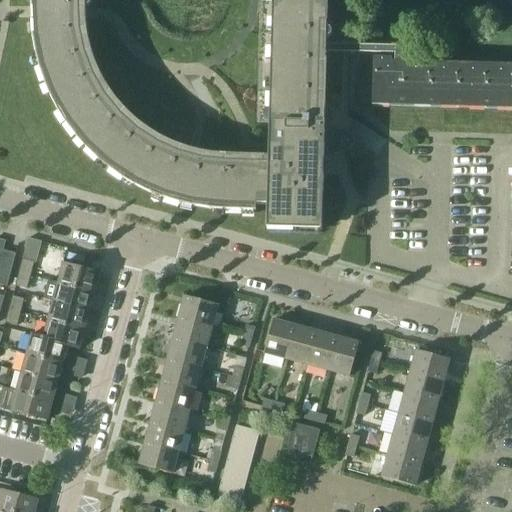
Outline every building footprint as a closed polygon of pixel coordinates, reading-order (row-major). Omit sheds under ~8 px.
[(321,231),(324,123),(327,3),(259,1),(256,124),(269,124),(268,144),(277,144),(277,166),(266,166),(266,164),(225,163),(217,162),(209,162),(201,160),(193,158),(186,156),(178,154),(164,147),(157,144),(150,140),(143,136),(137,131),(131,126),(125,121),(120,116),(114,109),(109,102),(104,95),(100,88),(96,80),(92,73),(89,65),(86,57),(83,48),(81,40),(80,32),(79,22),(79,13),(79,4),(79,0),(30,0),(31,2),(31,11),(31,19),(31,28),(32,36),(34,46),(36,56),(39,66),(42,76),(46,86),(50,95),(54,104),(59,113),(64,121),(69,128),(75,135),(80,142),(86,149),(93,155),(99,161),(107,167),(114,173),(122,179),(131,184),(139,188),(148,192),(157,196),(166,199),(175,202),(185,205),(194,207),(203,209),(213,210),(223,211),(255,212),(255,206),(267,206),(266,230),(321,231)] [(511,66),(391,63),(390,60),(373,59),(373,72),(361,71),(360,104),(372,104),(372,107),(511,110),(511,66)] [(325,128),(326,151),(350,150),(349,127),(325,128)] [(22,261),(19,274),(30,277),(34,264),(39,242),(27,239),(22,261)] [(0,271),(11,274),(16,255),(3,252),(5,243),(0,241),(0,271)] [(94,294),(100,275),(63,265),(57,284),(94,294)] [(0,285),(7,287),(11,274),(0,271),(0,285)] [(26,291),(30,277),(19,274),(15,288),(26,291)] [(48,282),(43,300),(52,303),(89,313),(94,294),(57,284),(48,282)] [(212,327),(218,306),(184,297),(179,318),(212,327)] [(20,314),(24,301),(12,298),(9,311),(20,314)] [(84,331),(89,313),(52,303),(47,321),(84,331)] [(16,327),(20,314),(9,311),(5,324),(16,327)] [(206,348),(212,327),(179,318),(173,339),(206,348)] [(79,351),(84,331),(47,321),(43,339),(42,340),(67,347),(67,348),(79,351)] [(285,360),(294,327),(273,321),(264,355),(285,360)] [(251,338),(254,328),(246,326),(244,336),(251,338)] [(306,366),(316,333),(294,327),(285,360),(306,366)] [(328,372),(337,339),(316,333),(306,366),(328,372)] [(62,365),(67,348),(67,347),(42,340),(43,339),(31,336),(26,355),(62,365)] [(248,349),(251,338),(244,336),(240,347),(248,349)] [(201,370),(206,348),(173,339),(167,361),(201,370)] [(349,378),(358,344),(337,339),(328,372),(349,378)] [(443,381),(449,360),(416,351),(410,373),(443,381)] [(378,364),(381,354),(373,352),(371,362),(378,364)] [(66,373),(83,377),(87,358),(70,354),(66,373)] [(57,384),(62,365),(26,355),(21,374),(57,384)] [(195,391),(201,370),(167,361),(162,382),(195,391)] [(375,375),(378,364),(371,362),(368,373),(375,375)] [(240,380),(243,370),(235,368),(232,378),(240,380)] [(437,403),(443,381),(410,373),(404,394),(437,403)] [(52,402),(57,384),(21,374),(16,393),(52,402)] [(237,391),(240,380),(232,378),(229,389),(237,391)] [(189,412),(195,391),(162,382),(156,403),(189,412)] [(47,422),(52,402),(16,393),(10,412),(47,422)] [(367,406),(370,396),(362,394),(359,404),(367,406)] [(432,424),(437,403),(404,394),(399,415),(432,424)] [(271,411),(273,404),(263,401),(261,409),(271,411)] [(184,433),(189,412),(156,403),(150,424),(184,433)] [(282,414),(284,407),(273,404),(271,411),(282,414)] [(364,417),(367,406),(359,404),(356,415),(364,417)] [(229,423),(232,412),(224,410),(221,421),(229,423)] [(314,423),(316,416),(305,413),(303,420),(314,423)] [(426,445),(432,424),(399,415),(393,436),(426,445)] [(324,426),(326,419),(316,416),(314,423),(324,426)] [(226,433),(229,423),(221,421),(218,431),(226,433)] [(178,454),(184,433),(150,424),(144,445),(178,454)] [(311,460),(318,433),(294,426),(287,453),(311,460)] [(256,445),(259,433),(236,427),(233,439),(256,445)] [(355,449),(358,438),(350,436),(347,447),(355,449)] [(420,466),(426,445),(393,436),(387,457),(420,466)] [(253,456),(256,445),(233,439),(230,450),(253,456)] [(172,475),(178,454),(144,445),(139,466),(172,475)] [(352,459),(355,449),(347,447),(345,456),(352,459)] [(249,468),(253,456),(230,450),(227,462),(249,468)] [(217,465),(220,453),(213,451),(209,463),(217,465)] [(414,487),(420,466),(387,457),(381,479),(414,487)] [(246,479),(249,468),(227,462),(223,473),(246,479)] [(215,474),(217,465),(209,463),(207,472),(215,474)] [(243,491),(246,479),(223,473),(220,485),(243,491)] [(240,503),(243,491),(220,485),(217,496),(240,503)] [(0,511),(35,511),(38,502),(2,492),(0,498),(0,511)]
